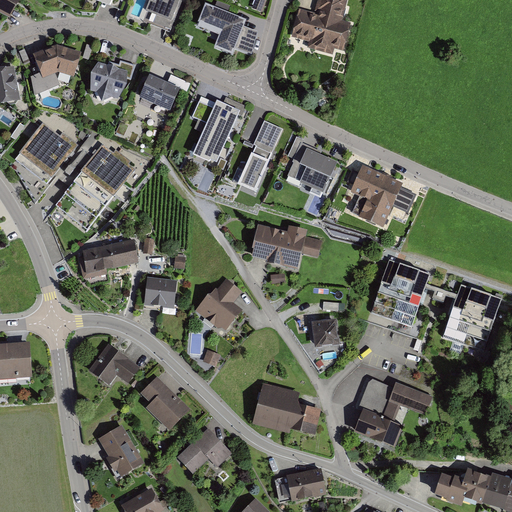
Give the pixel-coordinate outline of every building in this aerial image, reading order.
[(17,0),(0,0),(0,15),(6,19),(17,0)] [(151,0),(146,14),(172,24),(181,0),(151,0)] [(266,0),(254,0),(251,9),(262,13),(266,0)] [(315,0),(312,15),(296,11),(290,37),(308,41),(306,48),(331,54),(332,49),(343,52),(349,25),(343,23),(348,0),(315,0)] [(233,57),(236,50),(245,28),(247,22),(206,5),(198,24),(221,33),(214,50),(233,57)] [(258,33),(245,28),(236,50),(252,56),(258,33)] [(57,45),(34,55),(41,73),(31,77),(36,95),(60,85),(55,73),(59,72),(73,76),(80,53),(57,45)] [(131,82),(136,67),(121,62),(119,67),(109,64),(108,68),(127,74),(127,81),(131,82)] [(91,78),(91,92),(97,94),(102,105),(112,99),(118,101),(127,89),(127,81),(127,74),(108,68),(99,65),(91,78)] [(0,114),(3,110),(0,107),(0,102),(18,100),(12,68),(0,70),(0,114)] [(150,78),(140,101),(170,115),(181,92),(150,78)] [(211,164),(217,167),(241,113),(217,103),(216,105),(201,98),(192,119),(208,125),(193,159),(210,166),(211,164)] [(256,148),(252,156),(269,164),(283,131),(266,124),(265,123),(254,147),(256,148)] [(16,173),(36,205),(80,147),(63,135),(60,138),(43,125),(10,168),(16,173)] [(116,151),(114,154),(103,146),(56,208),(89,233),(136,171),(129,166),(132,163),(116,151)] [(310,151),(298,146),(284,180),(320,195),(333,164),(308,153),(310,151)] [(237,189),(256,197),(270,164),(269,164),(252,156),(251,156),(237,189)] [(403,185),(362,167),(350,195),(359,199),(352,214),(361,218),(360,220),(383,230),(393,208),(409,214),(416,197),(401,190),(403,185)] [(207,170),(200,189),(210,192),(216,174),(207,170)] [(288,235),(258,228),(252,253),(254,253),(252,261),(267,265),(267,267),(270,267),(274,268),(276,269),(280,270),(298,274),(303,255),(318,259),(322,242),(307,239),(308,233),(289,229),(288,235)] [(131,244),(78,253),(82,273),(134,265),(131,244)] [(426,274),(386,261),(367,318),(407,331),(417,301),(449,311),(439,340),(485,354),(503,300),(456,285),(453,295),(423,285),(426,274)] [(176,282),(145,278),(142,305),(172,309),(176,282)] [(215,292),(210,288),(193,312),(223,333),(240,309),(233,304),(241,293),(224,280),(215,292)] [(337,323),(311,326),(314,352),(340,348),(337,323)] [(30,344),(0,345),(0,380),(32,378),(30,344)] [(137,368),(105,346),(87,372),(106,385),(113,375),(126,384),(137,368)] [(206,361),(213,363),(216,354),(209,352),(206,361)] [(189,409),(155,376),(138,394),(148,403),(143,408),(167,431),(189,409)] [(396,385),(394,390),(373,382),(369,385),(359,412),(362,414),(354,436),(395,451),(403,428),(394,425),(401,408),(426,418),(433,399),(396,385)] [(297,393),(260,384),(251,426),(291,435),(292,431),(311,435),(317,411),(294,406),(297,393)] [(120,427),(97,439),(116,478),(140,466),(120,427)] [(231,455),(208,429),(176,458),(190,474),(205,461),(213,471),(231,455)] [(457,482),(437,475),(429,496),(453,504),(455,499),(471,505),(472,501),(502,511),(511,511),(511,476),(510,481),(488,473),(486,479),(461,470),(457,482)] [(317,471),(283,477),(287,501),(321,494),(317,471)] [(152,491),(122,509),(123,511),(164,511),(163,510),(152,491)] [(266,511),(255,500),(241,511),(266,511)]
